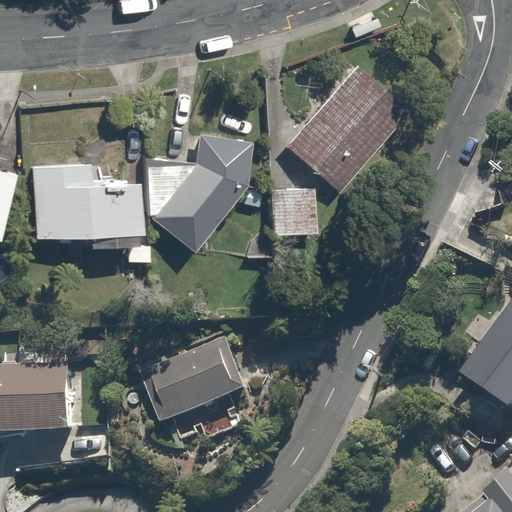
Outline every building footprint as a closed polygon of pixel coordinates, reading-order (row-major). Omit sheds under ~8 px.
[(407,110),(354,65),(284,148),(337,193),(407,110)] [(256,144),(197,139),(195,164),(146,165),(148,216),(185,250),(241,189),(240,188),(252,189),(256,144)] [(90,249),(146,247),(143,183),(99,185),(98,160),(28,163),(32,241),(89,238),(90,249)] [(0,170),(0,238),(5,240),(21,175),(0,170)] [(316,185),(272,186),(273,234),(317,234),(316,185)] [(511,305),(463,383),(511,413),(511,305)] [(145,382),(168,432),(278,380),(254,330),(145,382)] [(0,372),(0,440),(13,440),(14,444),(64,442),(65,468),(113,465),(111,427),(81,429),(78,360),(10,363),(10,372),(0,372)] [(511,511),(511,481),(473,511),(511,511)]
